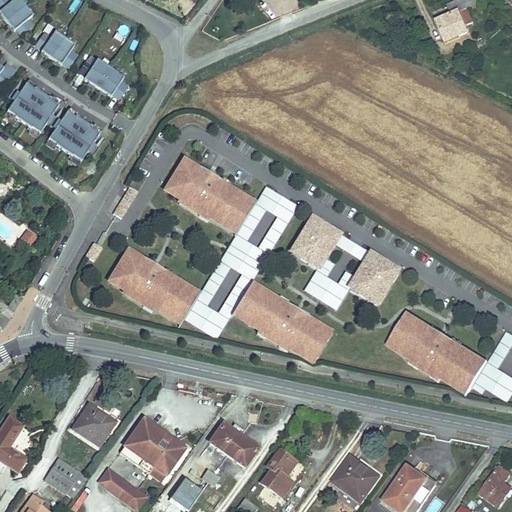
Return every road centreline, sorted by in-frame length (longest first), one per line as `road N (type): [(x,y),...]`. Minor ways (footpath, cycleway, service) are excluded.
road 1 (tertiary): [(511,433),(101,348),(33,343)]
road 2 (residential): [(349,0),(173,68)]
road 3 (unclassified): [(90,208),(173,68)]
road 4 (unclassified): [(33,343),(32,321),(90,208)]
